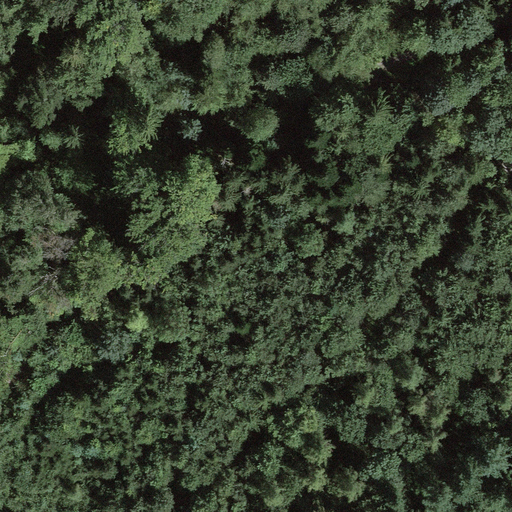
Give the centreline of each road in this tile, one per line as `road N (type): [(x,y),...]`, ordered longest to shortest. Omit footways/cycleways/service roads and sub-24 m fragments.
road 1 (track): [(511,12),(253,98),(0,153)]
road 2 (track): [(368,61),(384,79),(494,138),(511,163)]
